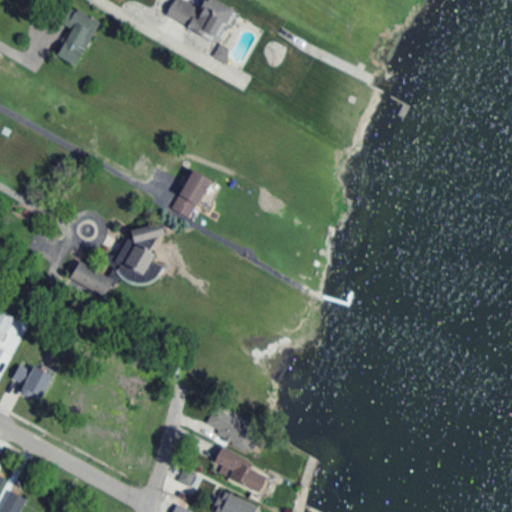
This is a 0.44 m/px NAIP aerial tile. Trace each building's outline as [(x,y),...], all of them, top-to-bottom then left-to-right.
[(171,0),(164,14),(213,41),(231,8),(215,0),(204,0),(199,9),(182,0),(171,0)] [(68,26),(55,56),(77,65),(97,19),(56,2),(49,18),(68,26)] [(190,219),(209,179),(190,170),(170,209),(190,219)] [(104,299),(115,276),(129,283),(150,279),(157,266),(150,262),(155,253),(147,249),(152,237),(163,235),(160,224),(130,229),(116,258),(106,254),(99,255),(94,265),(84,260),(77,261),(70,276),(71,282),(104,299)] [(50,375),(31,367),(30,369),(18,364),(11,379),(24,384),(21,391),(40,399),(50,375)] [(211,408),(200,431),(246,453),(258,431),(211,408)] [(258,493),(267,472),(218,451),(209,472),(258,493)] [(254,511),(257,508),(218,489),(208,511),(210,511),(254,511)] [(18,511),(25,501),(9,491),(0,505),(0,511),(18,511)]
